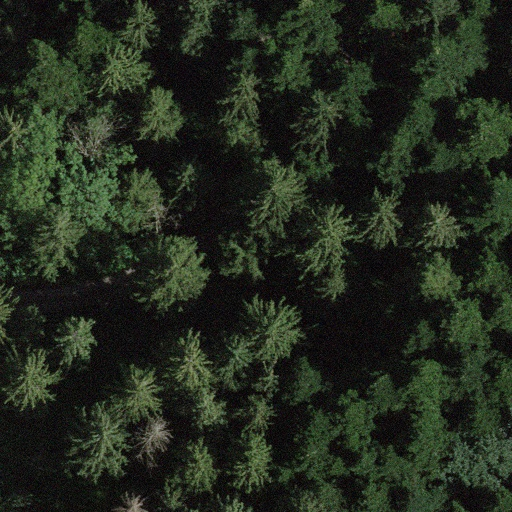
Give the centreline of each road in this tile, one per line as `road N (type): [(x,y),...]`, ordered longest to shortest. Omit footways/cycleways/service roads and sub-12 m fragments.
road 1 (track): [(375,0),(298,153),(250,208),(174,260),(102,290),(0,299)]
road 2 (track): [(102,290),(511,284)]
